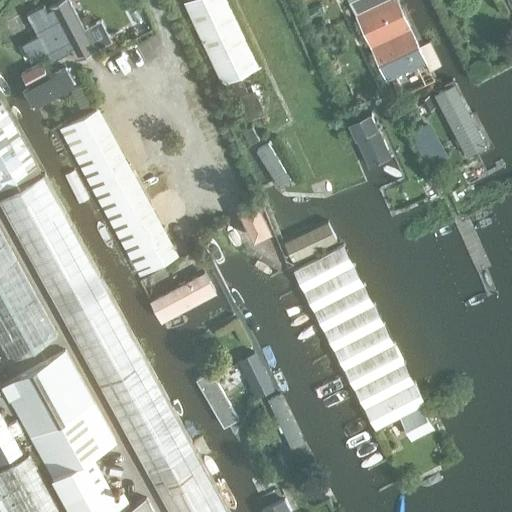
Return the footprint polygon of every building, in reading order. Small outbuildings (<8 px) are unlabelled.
[(95,48),(69,0),(59,0),(49,5),(76,58),(95,48)] [(222,82),(259,65),(230,6),(227,0),(189,0),(184,3),(222,82)] [(348,0),(355,14),(385,0),(348,0)] [(397,0),(385,0),(355,14),(387,80),(427,61),(397,0)] [(70,51),(45,3),(26,14),(51,61),(70,51)] [(99,41),(113,35),(104,15),(90,21),(99,41)] [(49,75),(49,74),(43,62),(21,73),(27,85),(49,75)] [(24,92),(32,106),(74,81),(66,67),(24,92)] [(237,92),(249,115),(268,106),(256,83),(237,92)] [(453,106),(485,167),(506,157),(474,95),(453,106)] [(0,197),(41,175),(0,103),(0,197)] [(60,128),(140,274),(156,265),(179,253),(99,105),(76,119),(60,128)] [(425,162),(448,155),(437,118),(413,125),(425,162)] [(251,144),(261,137),(252,121),(241,127),(251,144)] [(255,147),(278,184),(290,176),(267,140),(255,147)] [(147,360),(43,173),(41,175),(0,197),(0,201),(101,386),(147,470),(170,511),(229,511),(193,445),(147,360)] [(271,229),(257,201),(241,209),(255,237),(271,229)] [(0,342),(9,359),(10,360),(58,335),(0,229),(0,342)] [(151,300),(161,319),(214,290),(204,271),(151,300)] [(1,384),(71,511),(62,511),(30,454),(0,470),(0,511),(153,511),(146,498),(130,506),(123,492),(114,496),(92,455),(116,442),(65,349),(1,384)] [(256,353),(241,362),(250,377),(265,369),(256,353)] [(197,379),(224,425),(238,418),(211,371),(197,379)] [(400,415),(412,437),(436,424),(415,383),(366,409),(375,428),(400,415)] [(268,398),(292,447),(304,441),(280,392),(268,398)] [(260,405),(252,414),(259,420),(267,410),(260,405)] [(0,411),(0,462),(21,451),(0,411)] [(288,492),(298,511),(309,511),(297,487),(288,492)] [(262,509),(263,511),(291,511),(285,498),(262,509)]
